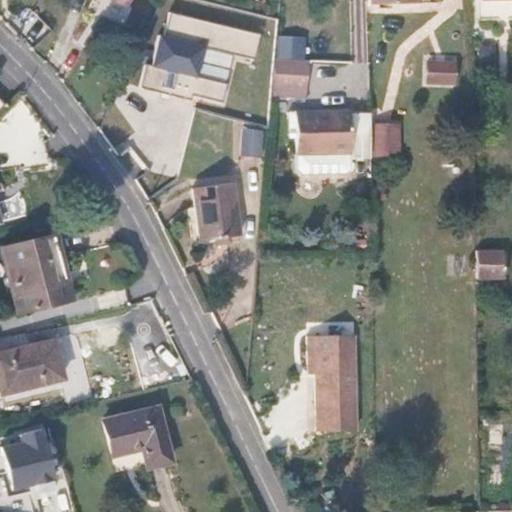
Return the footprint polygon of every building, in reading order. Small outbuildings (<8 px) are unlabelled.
[(101,0),(122,8),(125,0),(101,0)] [(228,84),(242,41),(183,21),(169,65),(228,84)] [(420,87),(451,86),(451,56),(419,57),(420,87)] [(303,95),(303,69),(275,70),(274,94),(303,95)] [(294,110),(294,152),(294,173),(350,173),(350,109),(294,110)] [(396,122),(366,123),(368,155),(398,154),(396,122)] [(235,155),(258,156),(259,128),(236,127),(235,155)] [(245,235),(236,181),(197,188),(207,242),(245,235)] [(0,272),(14,317),(51,305),(64,301),(59,283),(66,282),(52,233),(44,235),(0,248),(0,272)] [(469,249),(469,279),(500,279),(500,249),(469,249)] [(58,382),(46,342),(54,339),(49,324),(19,333),(24,348),(0,355),(0,378),(6,398),(58,382)] [(353,425),(352,332),(315,333),(306,333),(306,370),(315,369),(317,426),(353,425)] [(171,464),(156,407),(101,422),(112,460),(141,453),(146,470),(171,464)] [(73,469),(60,418),(38,424),(41,437),(20,442),(30,480),(73,469)] [(330,490),(325,480),(314,486),(319,496),(330,490)]
